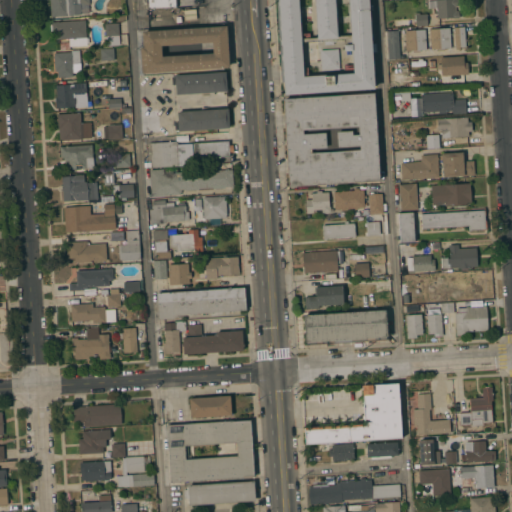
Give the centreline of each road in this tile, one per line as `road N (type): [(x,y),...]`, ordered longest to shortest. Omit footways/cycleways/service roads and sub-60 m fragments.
road 1 (residential): [(511,354),(0,389)]
road 2 (tertiary): [(45,511),(10,0)]
road 3 (secondary): [(255,45),(285,511)]
road 4 (tertiary): [(511,301),(494,0)]
